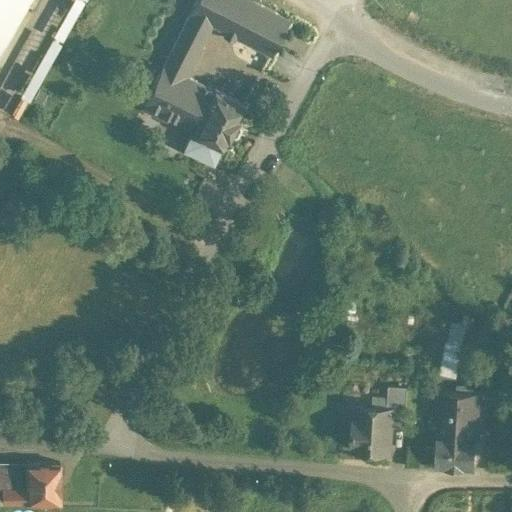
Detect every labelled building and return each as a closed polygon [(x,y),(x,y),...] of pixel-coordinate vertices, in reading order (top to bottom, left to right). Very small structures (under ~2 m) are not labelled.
[(0,0),(0,30),(16,0),(0,0)] [(288,18),(253,0),(195,0),(189,12),(211,24),(225,30),(223,34),(233,39),(235,35),(270,54),(288,18)] [(211,24),(189,12),(163,63),(186,75),(211,24)] [(186,75),(163,63),(141,107),(191,131),(184,147),(212,161),(220,145),(220,146),(244,103),(214,88),(214,89),(186,75)] [(458,373),(463,322),(446,320),(442,371),(458,373)] [(407,383),(389,382),(387,408),(392,409),(392,413),(406,414),(407,383)] [(479,390),(440,388),(436,445),(436,457),(435,464),(474,466),(476,434),(479,390)] [(387,408),(377,408),(377,404),(357,403),(356,417),(354,417),(353,439),(355,439),(354,446),(390,448),(392,413),(392,409),(387,408)] [(420,439),(409,439),(408,462),(419,463),(419,456),(420,445),(420,439)] [(436,445),(420,445),(419,456),(436,457),(436,445)] [(60,499),(59,460),(26,460),(25,465),(25,486),(11,486),(1,486),(2,499),(60,499)] [(0,486),(1,486),(11,486),(11,465),(0,464),(0,486)] [(25,465),(11,465),(11,486),(25,486),(25,465)]
